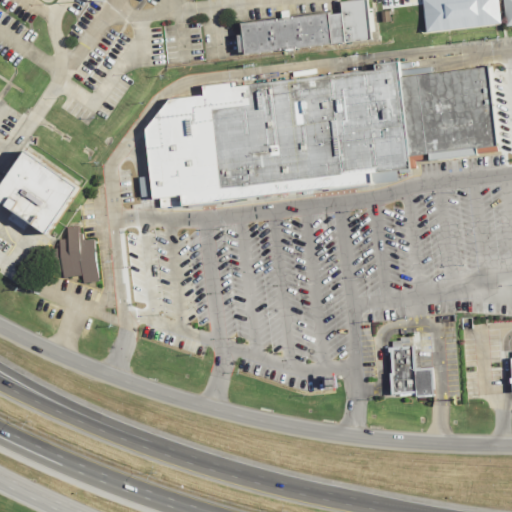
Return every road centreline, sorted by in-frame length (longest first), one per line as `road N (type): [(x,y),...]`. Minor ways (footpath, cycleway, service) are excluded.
road 1 (tertiary): [(511,443),(353,435),(214,414),(109,382),(0,328)]
road 2 (motorway): [(386,511),(229,478),(56,413),(0,382)]
road 3 (motorway): [(0,427),(76,465),(207,511)]
road 4 (residential): [(116,0),(0,162)]
road 5 (residential): [(252,0),(138,16),(111,9)]
